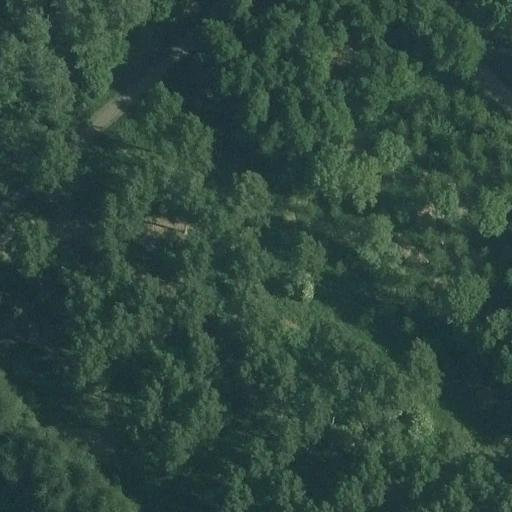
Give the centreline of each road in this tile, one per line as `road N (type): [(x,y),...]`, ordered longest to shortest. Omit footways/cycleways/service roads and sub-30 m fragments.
road 1 (track): [(0,200),(240,0)]
road 2 (track): [(511,112),(400,0)]
